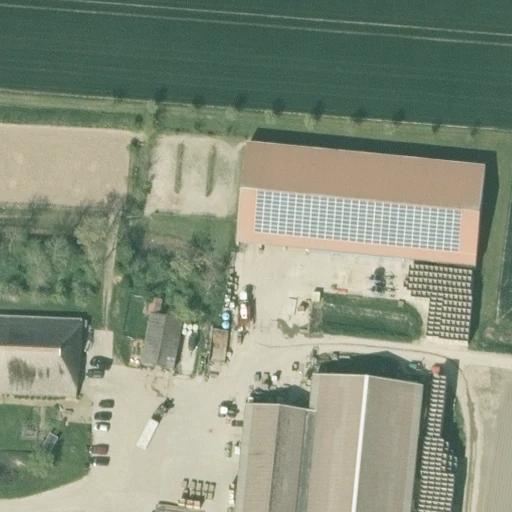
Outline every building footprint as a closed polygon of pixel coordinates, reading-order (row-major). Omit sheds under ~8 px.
[(247,148),(237,247),(476,271),(486,171),(247,148)] [(146,317),(151,318),(158,319),(162,302),(149,300),(146,317)] [(0,395),(76,398),(78,376),(79,376),(82,322),(0,318),(0,395)] [(142,365),(174,372),(193,375),(201,327),(158,319),(151,318),(142,365)] [(310,415),(247,409),(236,511),(410,511),(423,390),(314,379),(310,415)]
